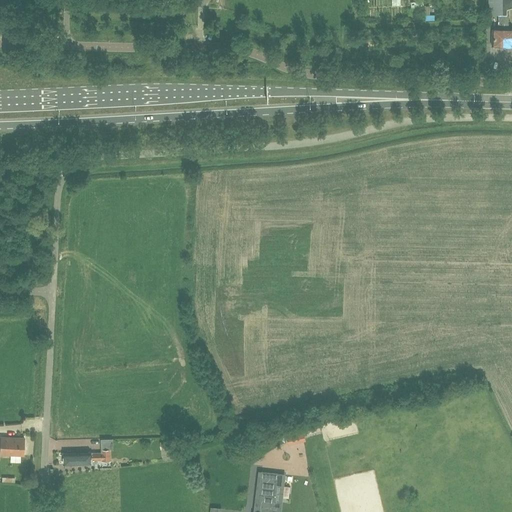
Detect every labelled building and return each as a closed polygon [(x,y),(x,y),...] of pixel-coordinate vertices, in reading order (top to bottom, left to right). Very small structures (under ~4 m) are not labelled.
[(501,14),(500,0),(488,0),(488,15),(498,15),(501,15),(501,14)] [(511,0),(500,0),(501,14),(501,15),(501,16),(503,16),(507,16),(507,14),(507,10),(511,8),(511,0)] [(502,46),(508,46),(509,48),(511,48),(511,47),(511,29),(509,30),(509,16),(509,14),(507,14),(507,16),(503,16),(502,22),(503,23),(502,46)] [(492,46),(494,46),(494,47),(498,48),(498,46),(502,46),(503,23),(502,22),(503,16),(501,16),(501,15),(498,15),(498,29),(493,29),(492,46)] [(292,445),(310,441),(308,434),(290,438),(292,445)] [(24,456),(24,438),(1,437),(1,455),(24,456)] [(102,460),(102,453),(92,453),(64,454),(64,456),(63,457),(63,461),(64,462),(64,464),(80,464),(92,463),(97,463),(97,460),(102,460)] [(261,502),(261,506),(260,511),(279,511),(281,503),(274,503),(276,485),(262,483),(259,502),(261,502)] [(313,511),(311,501),(301,504),(302,511),(313,511)]
